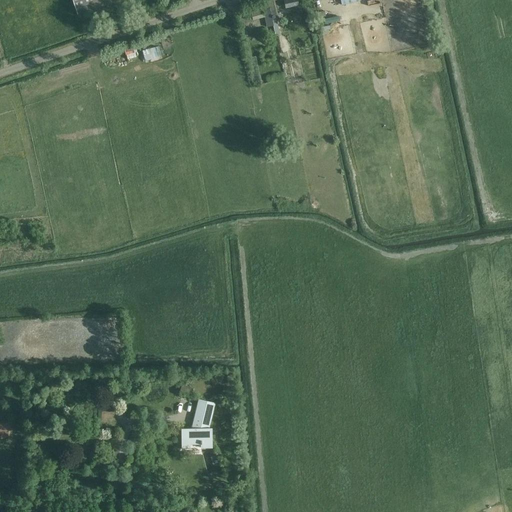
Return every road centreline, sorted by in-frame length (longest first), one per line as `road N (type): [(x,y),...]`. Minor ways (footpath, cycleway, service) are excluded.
road 1 (track): [(437,0),(487,222),(511,218)]
road 2 (unclassified): [(0,74),(239,0)]
